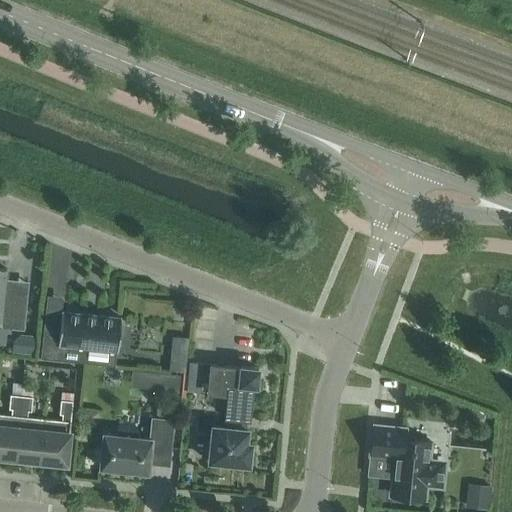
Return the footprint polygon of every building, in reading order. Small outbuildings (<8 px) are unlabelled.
[(7,269),(0,267),(0,325),(22,327),(27,279),(6,276),(7,269)] [(62,309),(61,314),(44,311),(39,356),(84,362),(86,348),(115,352),(120,317),(62,309)] [(13,339),(11,352),(33,354),(34,335),(20,333),(13,339)] [(171,335),(168,370),(185,372),(188,337),(171,335)] [(208,461),(249,465),(251,443),(246,442),(252,385),(256,385),(258,367),(240,365),(240,367),(210,364),(207,391),(227,393),(224,416),(227,416),(226,426),(212,425),(208,461)] [(165,373),(163,389),(179,391),(180,374),(165,373)] [(12,382),(11,394),(21,395),(22,383),(12,382)] [(22,383),(21,395),(32,396),(33,385),(22,383)] [(0,413),(0,455),(15,457),(21,395),(11,394),(10,394),(8,408),(12,408),(11,414),(0,413)] [(21,395),(15,457),(40,460),(44,418),(27,416),(28,410),(31,410),(32,396),(21,395)] [(44,418),(40,460),(66,463),(72,400),(60,399),(59,413),(62,414),(61,419),(44,418)] [(173,419),(152,417),(150,438),(137,436),(138,432),(117,430),(117,434),(103,432),(99,467),(148,471),(150,449),(170,451),(173,419)] [(404,428),(375,425),(372,454),(394,456),(391,494),(424,497),(426,484),(442,486),(444,461),(428,460),(430,441),(403,439),(404,428)] [(467,482),(465,507),(489,509),(489,508),(491,485),(491,484),(467,482)]
